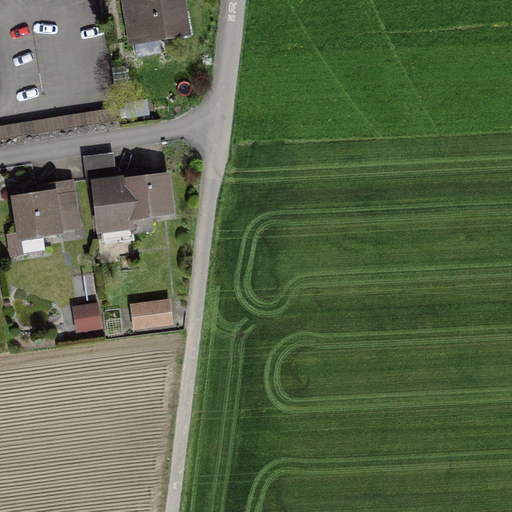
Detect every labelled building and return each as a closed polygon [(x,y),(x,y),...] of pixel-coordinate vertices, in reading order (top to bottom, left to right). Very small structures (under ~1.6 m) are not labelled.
[(189,0),(126,0),(136,49),(197,37),(189,0)] [(117,107),(0,126),(0,141),(120,122),(117,107)] [(132,226),(127,181),(116,182),(114,161),(92,163),(101,241),(133,237),(132,226)] [(127,181),(132,226),(184,220),(179,175),(127,181)] [(79,185),(22,195),(30,242),(86,233),(79,185)] [(177,302),(134,309),(138,337),(182,330),(177,302)] [(96,304),(71,306),(74,332),(99,330),(96,304)]
